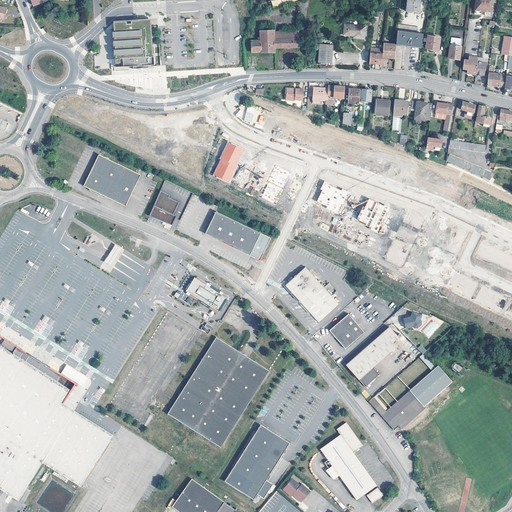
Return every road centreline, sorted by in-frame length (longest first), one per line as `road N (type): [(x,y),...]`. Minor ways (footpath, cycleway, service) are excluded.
road 1 (secondary): [(213,89),(243,78),(392,77),(511,104)]
road 2 (residential): [(251,291),(356,407),(414,489)]
road 3 (residential): [(27,183),(179,243),(251,291)]
road 4 (unclassified): [(318,161),(251,291)]
road 5 (residential): [(219,5),(120,11),(87,37)]
road 6 (residential): [(213,89),(235,127),(318,161)]
road 7 (residential): [(318,161),(441,205)]
road 8 (residential): [(219,5),(220,58),(228,59),(231,20),(223,1)]
